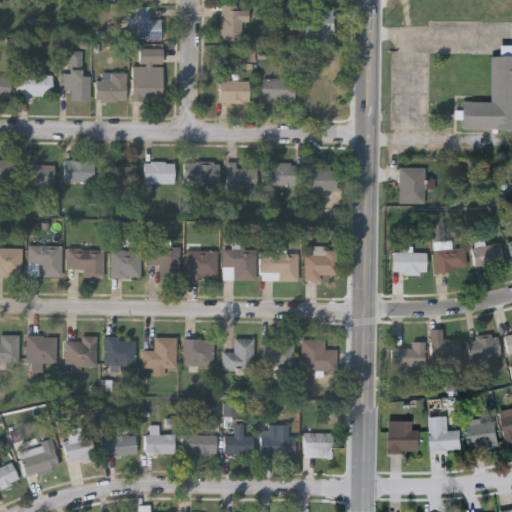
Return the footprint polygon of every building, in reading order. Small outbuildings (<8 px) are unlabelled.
[(161,18),(161,37),(133,37),(133,5),(149,5),(149,18),(161,18)] [(219,34),(219,5),(248,5),(248,22),(241,22),(241,34),(219,34)] [(305,22),(312,22),(312,7),(332,7),(332,38),(305,38),(305,22)] [(131,100),(131,65),(139,65),(139,47),(162,47),(162,100),(131,100)] [(461,131),(511,131),(511,59),(494,59),(494,103),(462,102),(461,131)] [(89,71),(89,99),(71,99),(71,88),(59,88),(59,71),(89,71)] [(95,80),(101,80),(101,72),(125,72),(125,99),(95,99),(95,80)] [(51,73),(51,95),(17,95),(17,73),(51,73)] [(9,96),(0,96),(0,74),(9,74),(9,96)] [(294,77),(294,102),(259,102),(259,77),(294,77)] [(218,102),(218,80),(249,80),(249,102),(218,102)] [(53,163),(53,184),(22,184),(22,158),(34,158),(34,163),(53,163)] [(0,177),(0,160),(11,160),(11,177),(0,177)] [(63,180),(63,160),(94,160),(94,180),(63,180)] [(143,161),(174,161),(174,182),(143,182),(143,161)] [(184,183),(184,161),(220,161),(220,183),(184,183)] [(264,184),(264,162),(295,162),(295,184),(264,184)] [(133,163),(133,181),(105,181),(105,163),(133,163)] [(305,163),(321,163),(321,169),(337,169),(337,189),(305,189),(305,163)] [(251,197),(228,197),(228,164),(251,164),(251,197)] [(398,202),(398,166),(424,166),(424,202),(398,202)] [(471,244),(501,242),(503,262),(473,265),(471,244)] [(61,245),(61,275),(28,275),(28,245),(61,245)] [(434,246),(465,246),(465,269),(434,269),(434,246)] [(0,248),(21,248),(21,276),(0,276),(0,248)] [(179,278),(159,278),(159,264),(148,264),(148,248),(179,248),(179,278)] [(256,248),(256,279),(222,279),(222,248),(256,248)] [(103,250),(103,276),(72,276),(72,249),(103,250)] [(186,277),(186,249),(217,249),(217,277),(186,277)] [(140,277),(110,277),(110,250),(140,250),(140,277)] [(304,251),(337,251),(337,275),(320,275),(320,280),(304,280),(304,251)] [(425,273),(392,273),(392,251),(425,251),(425,273)] [(298,279),(262,279),(262,252),(298,252),(298,279)] [(0,334),(18,334),(18,361),(0,361),(0,334)] [(55,363),(25,363),(25,335),(55,335),(55,363)] [(80,340),(80,335),(96,335),(96,365),(64,365),(64,340),(80,340)] [(176,367),(142,367),(142,349),(154,349),(154,336),(176,336),(176,367)] [(499,356),(468,357),(467,337),(498,336),(499,356)] [(135,337),(135,363),(106,363),(106,337),(135,337)] [(260,342),(274,342),(274,337),(293,338),(292,364),(260,363),(260,342)] [(183,365),(183,338),(212,338),(212,365),(183,365)] [(253,369),(221,369),(221,351),(233,351),(233,338),(253,338),(253,369)] [(324,338),(324,349),(335,349),(335,369),(301,369),(301,338),(324,338)] [(459,338),(459,363),(430,363),(430,338),(459,338)] [(423,340),(423,366),(390,366),(390,347),(411,347),(411,340),(423,340)] [(511,439),(505,441),(500,415),(511,412),(511,439)] [(430,450),(429,415),(446,414),(447,428),(460,428),(461,449),(430,450)] [(404,418),(404,426),(419,426),(419,450),(388,450),(388,418),(404,418)] [(498,443),(469,446),(466,422),(495,419),(498,443)] [(260,454),(260,432),(274,432),(274,424),(290,424),(290,454),(260,454)] [(332,431),(332,456),(304,456),(304,431),(332,431)] [(173,433),(173,452),(144,452),(144,433),(173,433)] [(224,433),(252,433),(252,454),(224,454),(224,433)] [(216,434),(216,453),(182,453),(182,434),(216,434)] [(135,454),(102,454),(102,435),(135,435),(135,454)] [(62,440),(90,437),(92,458),(64,460),(62,440)] [(57,467),(24,474),(19,450),(52,443),(57,467)] [(18,478),(0,486),(0,466),(10,461),(18,478)]
